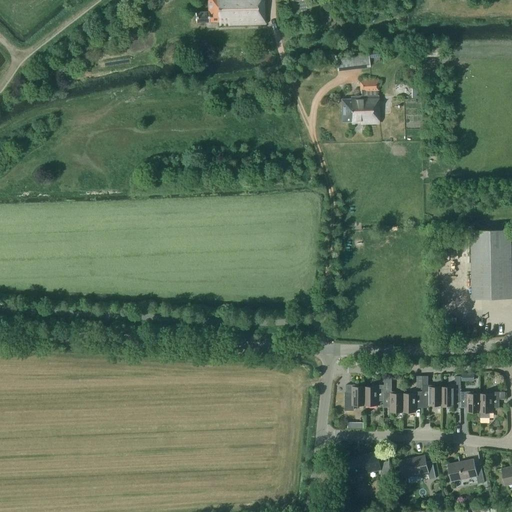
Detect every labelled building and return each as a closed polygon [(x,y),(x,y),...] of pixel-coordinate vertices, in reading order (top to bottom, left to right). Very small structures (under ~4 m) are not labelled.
[(267,23),(266,0),(206,0),(207,11),(196,11),(196,21),(218,20),(218,24),(267,23)] [(369,58),(373,58),(374,63),(380,62),(378,50),(368,51),(369,58)] [(378,89),(378,80),(360,81),(360,90),(361,90),(361,96),(351,96),(351,99),(341,99),(341,122),(351,122),(351,124),(379,123),(378,89)] [(437,156),(436,146),(428,146),(428,156),(437,156)] [(471,231),(472,298),(511,297),(511,287),(511,230),(471,231)] [(396,391),(391,391),(391,376),(384,376),(384,385),(382,385),(382,400),(384,400),(384,398),(391,398),(391,412),(401,412),(401,394),(396,394),(396,391)] [(429,405),(440,405),(440,388),(435,388),(435,385),(428,385),(428,376),(423,376),(423,385),(422,385),(422,388),(422,391),(420,391),(420,398),(422,398),(422,401),(425,401),(425,405),(429,405)] [(461,385),(460,385),(460,376),(455,376),(455,385),(448,385),(448,388),(440,388),(440,405),(453,405),(454,391),(461,391),(461,385)] [(358,387),(358,384),(346,384),(346,391),(347,391),(347,395),(346,395),(346,396),(346,409),(353,409),(353,405),(363,405),(363,387),(358,387)] [(382,400),(382,385),(372,385),(372,387),(363,387),(363,405),(377,405),(377,400),(382,400)] [(401,394),(401,412),(416,412),(416,398),(420,398),(420,391),(410,391),(410,394),(401,394)] [(478,412),(478,395),(473,395),(473,392),(461,391),(461,398),(467,398),(468,412),(478,412)] [(490,412),(492,412),(492,398),(505,398),(505,391),(486,391),(487,395),(478,395),(478,412),(480,412),(480,418),(490,418),(490,412)] [(349,457),(353,476),(381,470),(382,476),(390,474),(389,461),(379,463),(377,451),(349,457)] [(436,478),(432,460),(427,461),(425,455),(402,460),(405,476),(428,472),(429,479),(436,478)] [(484,481),(481,464),(475,465),(474,459),(450,463),(454,480),(477,476),(478,483),(484,481)]
